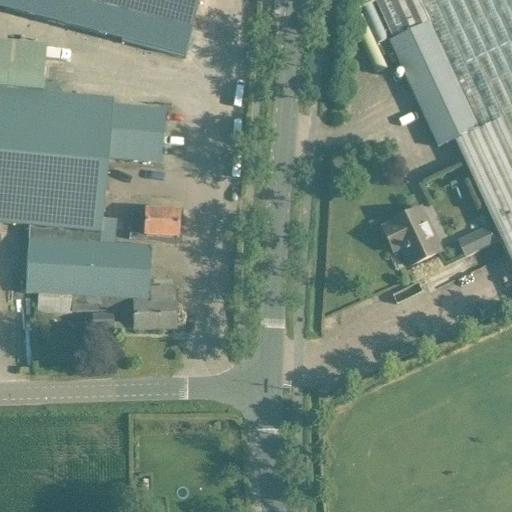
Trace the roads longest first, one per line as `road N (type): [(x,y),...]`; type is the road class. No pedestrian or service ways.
road 1 (secondary): [(267,386),(273,220),(296,0)]
road 2 (tertiary): [(0,394),(246,388)]
road 3 (secondary): [(275,511),(267,386)]
